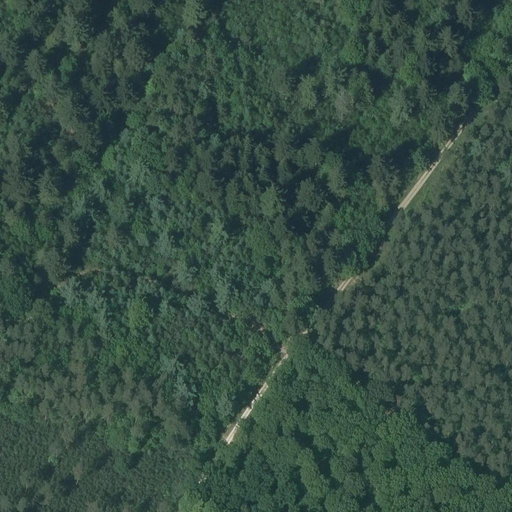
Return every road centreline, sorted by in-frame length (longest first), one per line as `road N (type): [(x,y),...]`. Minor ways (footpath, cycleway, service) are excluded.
road 1 (unknown): [(511,496),(297,346),(168,276),(116,274),(74,284),(0,340)]
road 2 (track): [(511,56),(227,442),(186,511)]
